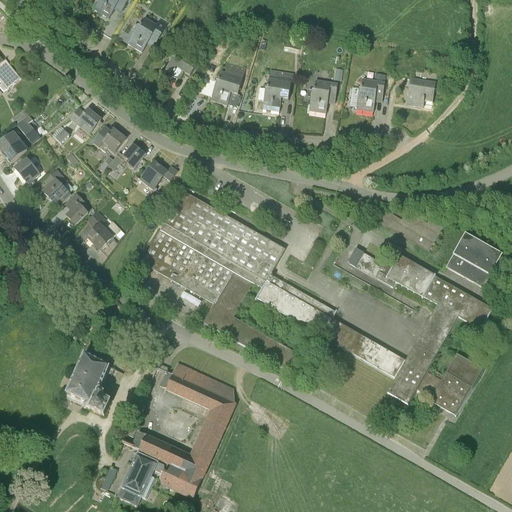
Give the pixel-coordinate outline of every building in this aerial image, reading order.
[(100,0),(99,2),(94,11),(109,20),(114,11),(115,10),(121,13),(128,1),(129,0),(100,0)] [(133,36),(127,45),(142,54),(147,45),(148,44),(154,48),(162,35),(165,30),(168,25),(159,20),(156,25),(144,18),(138,27),(135,33),(133,36)] [(251,34),(249,44),(256,45),(258,36),(251,34)] [(285,39),(283,48),(295,50),(297,50),(300,51),(301,41),(298,41),(285,39)] [(177,86),(184,74),(190,78),(200,62),(179,50),(162,77),(177,86)] [(0,83),(1,85),(0,85),(0,89),(3,93),(6,91),(20,80),(5,61),(2,62),(0,64),(0,83)] [(214,93),(211,102),(227,107),(227,106),(231,94),(237,96),(238,96),(243,79),(246,70),(228,65),(225,74),(222,73),(219,82),(217,82),(214,93)] [(336,70),(334,83),(341,84),(343,71),(336,70)] [(264,102),(263,111),(280,113),(281,103),(282,100),(288,101),(289,101),(291,85),(292,85),(294,75),(270,71),(270,74),(269,77),(268,76),(267,81),(269,81),(268,86),(264,86),(263,90),(266,90),(266,91),(264,101),(264,102)] [(357,109),(356,111),(373,114),(375,104),(375,103),(375,99),(382,100),(385,84),(378,83),(362,80),(361,88),(361,90),(359,90),(359,91),(358,101),(357,109)] [(411,80),(407,102),(413,103),(413,107),(423,109),(423,107),(424,107),(432,108),(433,103),(436,83),(411,80)] [(311,103),(309,112),(326,115),(328,105),(328,101),(335,102),(338,86),(336,86),(331,85),(315,82),(314,92),(312,92),(311,98),(311,103)] [(16,125),(34,110),(30,105),(12,119),(16,125)] [(91,133),(92,132),(101,121),(89,111),(85,115),(79,111),(71,121),(77,126),(79,123),(91,133)] [(13,135),(0,145),(0,152),(4,157),(20,144),(26,139),(34,132),(38,129),(33,122),(31,120),(28,117),(16,126),(24,135),(17,141),(13,135)] [(113,130),(110,134),(104,129),(92,144),(98,149),(102,144),(109,150),(108,151),(114,155),(126,141),(113,130)] [(70,136),(64,131),(55,139),(56,140),(61,145),(70,136)] [(20,144),(4,157),(10,164),(11,166),(27,152),(26,151),(23,148),(29,143),(33,146),(41,140),(34,132),(26,139),(20,144)] [(133,146),(124,158),(130,163),(128,166),(134,171),(144,159),(146,156),(145,156),(143,154),(142,153),(136,149),(133,146)] [(109,167),(108,168),(114,172),(115,171),(118,166),(122,161),(117,158),(117,157),(114,161),(109,167)] [(108,166),(109,167),(114,161),(109,158),(100,169),(104,172),(108,166)] [(32,182),(39,176),(27,160),(15,170),(25,182),(29,178),(32,182)] [(154,191),(168,173),(155,163),(141,182),(154,191)] [(49,185),(42,192),(44,193),(55,205),(60,200),(63,204),(71,196),(70,195),(68,193),(64,189),(63,188),(67,184),(68,183),(57,172),(47,183),(49,185)] [(492,311),(435,278),(425,298),(440,306),(407,363),(332,320),(337,312),(336,311),(335,313),(272,277),(273,275),(272,275),(271,275),(285,249),(284,249),(283,250),(270,243),(271,241),(270,241),(269,242),(256,234),(256,233),(256,232),(255,234),(241,226),(242,224),(241,226),(227,218),(228,216),(227,216),(226,217),(213,209),(214,208),(213,208),(212,209),(199,201),(200,200),(199,199),(198,201),(184,193),(185,191),(165,225),(162,223),(162,225),(165,226),(142,266),(214,307),(211,312),(203,325),(212,330),(290,376),(301,357),(234,318),(254,285),(263,290),(256,302),(396,382),(388,396),(408,408),(416,394),(430,402),(430,403),(430,404),(431,403),(455,417),(456,418),(483,370),(457,355),(444,377),(429,369),(458,318),(480,331),(480,332),(481,332),(493,310),(492,310),(492,311)] [(72,200),(66,206),(72,212),(67,217),(76,227),(83,221),(89,215),(85,211),(84,210),(88,206),(87,206),(77,196),(72,200)] [(418,247),(435,222),(430,220),(427,224),(413,216),(411,220),(405,216),(402,221),(381,209),(378,212),(371,208),(368,214),(362,210),(360,213),(418,247)] [(98,213),(87,223),(95,231),(88,238),(94,244),(93,245),(100,252),(106,246),(108,248),(115,241),(113,239),(113,238),(116,236),(120,231),(113,223),(105,230),(102,227),(107,222),(98,213)] [(435,242),(444,228),(435,222),(418,247),(429,253),(435,242)] [(274,232),(277,227),(269,223),(266,228),(267,228),(273,231),(273,232),(274,232)] [(483,289),(485,286),(502,255),(465,234),(446,268),(483,289)] [(397,282),(425,298),(435,278),(436,277),(435,276),(434,278),(399,258),(400,257),(399,256),(392,270),(356,250),(354,253),(355,254),(349,265),(393,289),(397,282)] [(53,310),(67,316),(70,310),(56,304),(53,310)] [(99,391),(110,368),(84,355),(67,395),(86,404),(85,408),(89,410),(88,410),(104,417),(111,402),(103,399),(104,395),(102,393),(99,391)] [(138,454),(164,466),(165,465),(171,468),(168,474),(163,473),(162,476),(160,481),(163,488),(192,501),(231,414),(236,405),(166,373),(165,375),(166,375),(160,388),(211,412),(191,458),(138,434),(132,448),(139,452),(138,454)] [(163,473),(164,466),(138,454),(117,498),(126,502),(137,508),(153,472),(162,476),(163,473)] [(110,469),(105,481),(111,484),(117,472),(112,470),(110,469)]
